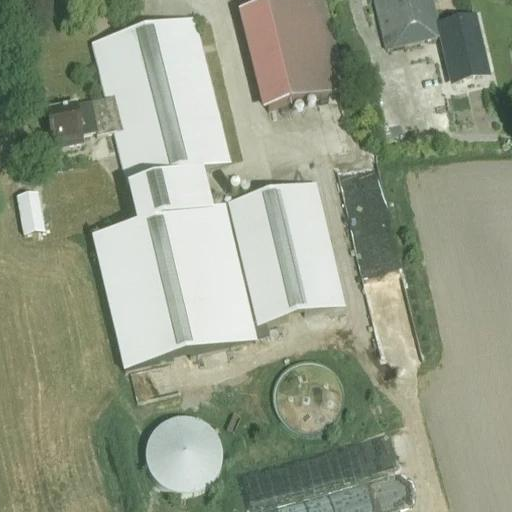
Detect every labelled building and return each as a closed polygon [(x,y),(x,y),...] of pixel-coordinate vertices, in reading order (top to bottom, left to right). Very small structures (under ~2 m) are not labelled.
[(323,0),(304,0),(238,16),(262,114),(346,94),(323,0)] [(374,0),(386,53),(439,41),(429,0),(374,0)] [(471,21),(439,28),(451,83),(483,76),(471,21)] [(136,230),(120,234),(92,241),(125,377),(269,342),(265,329),(345,310),(316,188),(211,213),(202,174),(229,167),(194,24),(91,48),(105,104),(75,109),(44,115),(51,148),(48,149),(49,155),(84,148),(82,141),(82,140),(113,137),(127,192),(131,212),(136,230)] [(394,106),(382,109),(392,146),(404,143),(394,106)] [(44,236),(37,197),(17,200),(24,240),(44,236)] [(326,360),(273,384),(297,438),(350,414),(326,360)] [(155,488),(163,495),(173,499),(184,501),(195,499),(205,494),(213,486),(218,477),(221,466),(221,455),(218,445),(211,436),(203,429),(193,425),(182,423),(171,425),(161,430),(153,438),(147,447),(145,458),(145,469),(148,479),(155,488)]
